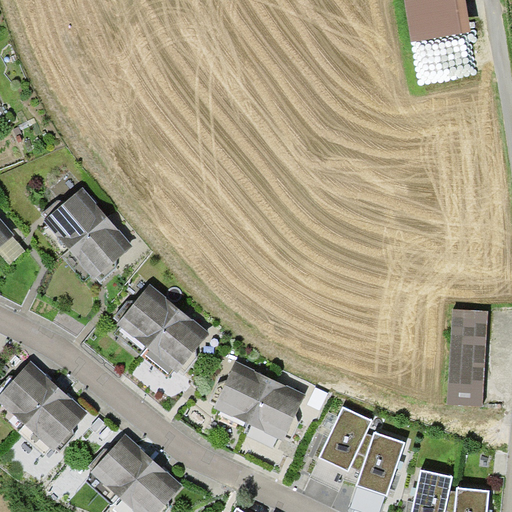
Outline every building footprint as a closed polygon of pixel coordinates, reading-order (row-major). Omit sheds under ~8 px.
[(465,0),(403,0),(410,42),(471,32),(465,0)] [(69,249),(108,216),(83,187),(44,220),(69,249)] [(108,216),(69,249),(94,279),(133,246),(108,216)] [(0,217),(0,246),(0,247),(13,236),(14,235),(0,217)] [(25,250),(13,236),(0,247),(0,254),(10,264),(25,250)] [(147,348),(179,308),(150,284),(117,324),(147,348)] [(179,308),(147,348),(177,373),(210,333),(179,308)] [(488,310),(453,308),(448,404),(483,406),(488,310)] [(0,401),(25,425),(59,387),(30,361),(0,394),(0,401)] [(248,423),(270,377),(235,361),(213,407),(248,423)] [(305,394),(270,377),(248,423),(283,440),(305,394)] [(329,393),(315,386),(307,404),(321,410),(329,393)] [(59,387),(25,425),(55,450),(88,412),(59,387)] [(373,420),(343,405),(318,457),(349,471),(351,467),(367,433),(373,420)] [(406,442),(375,431),(374,435),(367,433),(351,467),(361,471),(356,485),(387,496),(406,442)] [(119,498),(154,460),(126,434),(91,472),(119,498)] [(159,511),(183,487),(154,460),(119,498),(134,511),(159,511)] [(453,476),(420,469),(411,511),(445,511),(450,491),(453,476)] [(445,511),(487,511),(490,490),(458,487),(457,492),(450,491),(445,511)]
